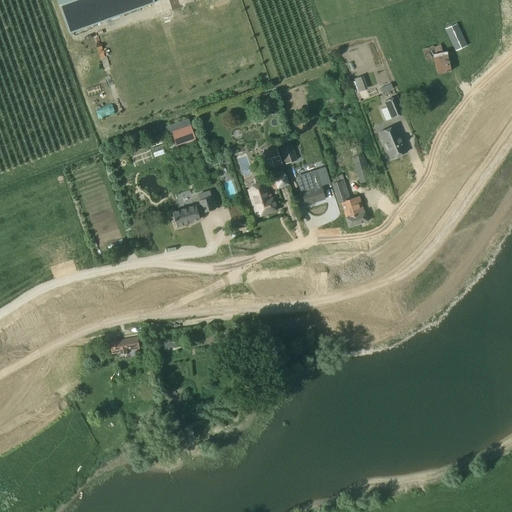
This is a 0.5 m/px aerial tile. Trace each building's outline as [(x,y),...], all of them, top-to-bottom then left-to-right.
[(152,0),(57,0),(69,33),(153,3),(152,0)] [(456,24),(446,30),(456,51),(466,46),(456,24)] [(441,46),(423,50),(425,60),(434,58),(437,74),(451,72),(447,52),(443,53),(441,46)] [(368,90),(363,76),(354,79),(359,93),(368,90)] [(405,114),(397,96),(384,102),(386,108),(381,110),(386,121),(391,119),(391,120),(405,114)] [(275,113),(272,100),(265,102),(269,115),(275,113)] [(190,126),(172,133),(176,146),(195,139),(190,126)] [(379,133),(391,159),(406,153),(395,126),(379,133)] [(297,160),(292,145),(279,149),(285,165),(297,160)] [(277,148),(262,153),(265,161),(271,159),(274,168),(282,165),(277,148)] [(360,157),(351,159),(360,185),(368,182),(360,157)] [(273,190),(277,189),(277,190),(290,186),(285,174),(284,174),(283,170),(276,172),(275,167),(268,170),(273,190)] [(331,179),(332,184),(332,185),(338,205),(342,204),(347,218),(346,218),(349,228),(367,222),(364,212),(359,197),(350,199),(344,180),(342,175),(331,179)] [(250,188),(249,191),(257,217),(276,210),(272,197),(269,198),(266,185),(262,184),(261,182),(250,186),(250,188)] [(300,187),(305,205),(324,199),(320,187),(319,187),(318,183),(309,186),(309,184),(300,187)] [(174,221),(176,227),(192,223),(192,222),(199,219),(197,213),(202,211),(202,213),(215,210),(211,197),(199,201),(200,205),(195,206),(172,213),(174,219),(173,219),(174,221)] [(223,226),(207,230),(215,264),(232,260),(223,226)] [(247,228),(234,229),(236,256),(248,255),(247,228)] [(197,240),(189,242),(188,236),(182,237),(183,241),(184,240),(189,257),(201,254),(197,240)] [(181,335),(164,337),(165,347),(182,345),(181,335)] [(109,342),(111,354),(119,353),(120,354),(127,353),(127,351),(128,351),(130,358),(135,356),(134,350),(139,349),(137,337),(118,341),(118,340),(109,342)]
